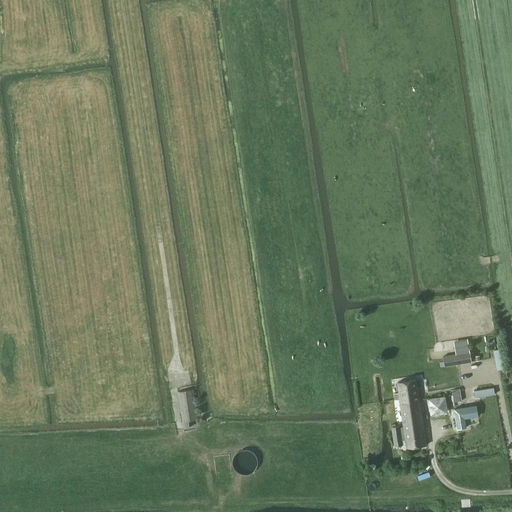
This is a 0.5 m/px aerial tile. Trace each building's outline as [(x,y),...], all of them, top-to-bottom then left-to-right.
[(456,354),(443,356),(445,366),(471,361),(469,352),(467,339),(454,341),(456,354)] [(494,350),(498,369),(505,368),(501,349),(494,350)] [(406,444),(407,448),(426,446),(417,380),(397,382),(399,395),(393,395),(394,400),(400,399),(405,434),(401,435),(400,427),(392,428),(395,448),(403,447),(402,445),(406,444)] [(475,397),(494,394),(493,388),(474,391),(475,397)] [(189,421),(198,420),(193,389),(178,392),(183,429),(189,428),(189,421)] [(452,390),(453,402),(461,401),(459,389),(452,390)] [(478,416),(476,406),(454,409),(457,429),(466,427),(464,418),(478,416)]
